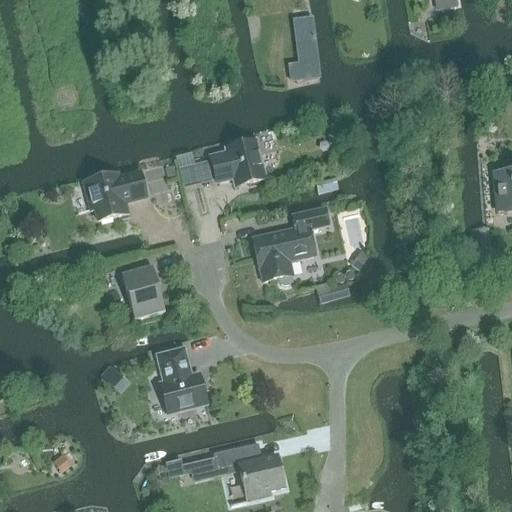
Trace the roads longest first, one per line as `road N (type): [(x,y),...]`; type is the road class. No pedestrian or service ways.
road 1 (residential): [(340,349),(291,356),(253,349),(229,330),(205,256)]
road 2 (residential): [(340,349),(511,309)]
road 3 (residential): [(336,477),(340,349)]
